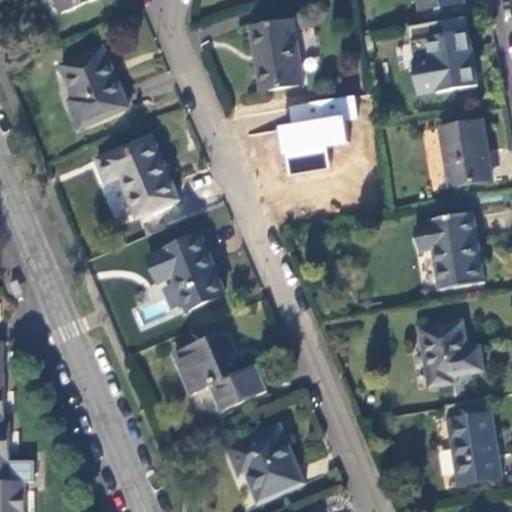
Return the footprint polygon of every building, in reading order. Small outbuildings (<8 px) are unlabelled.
[(96,0),(53,0),(59,14),(96,0)] [(301,81),(291,16),(246,24),(251,52),(255,52),(263,89),(301,81)] [(469,55),(463,25),(422,32),(431,85),(465,79),(462,56),(469,55)] [(126,109),(102,50),(59,68),(72,99),(66,101),(78,129),(126,109)] [(258,89),(263,89),(255,52),(251,52),(258,89)] [(472,78),(469,55),(462,56),(465,79),(472,78)] [(329,168),(320,113),(281,119),(291,175),(329,168)] [(481,119),(439,126),(449,183),(487,177),(483,150),(487,149),(481,119)] [(175,202),(149,137),(94,160),(104,183),(116,179),(133,219),(175,202)] [(491,176),(487,149),(483,150),(487,177),(491,176)] [(482,279),(472,217),(411,227),(415,251),(429,249),(437,288),(482,279)] [(196,238),(192,240),(202,266),(207,264),(196,238)] [(192,240),(145,260),(156,284),(169,279),(184,311),(221,297),(207,264),(202,266),(192,240)] [(455,319),(416,325),(425,384),(450,380),(449,374),(483,368),(479,344),(459,346),(455,319)] [(217,338),(173,356),(190,397),(222,383),(230,403),(260,390),(250,366),(232,373),(217,338)] [(0,511),(24,511),(24,483),(34,483),(35,463),(10,462),(8,423),(4,422),(2,341),(0,341),(0,511)] [(488,411),(446,419),(456,485),(499,478),(488,411)] [(275,427),(224,448),(235,476),(241,474),(249,491),(269,483),(275,495),(300,485),(275,427)] [(254,504),(275,495),(269,483),(249,491),(254,504)]
